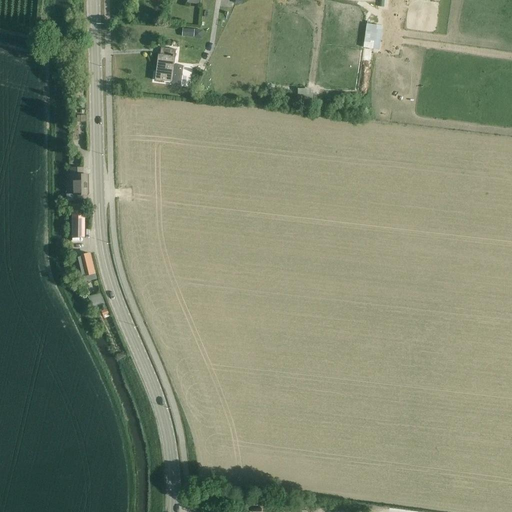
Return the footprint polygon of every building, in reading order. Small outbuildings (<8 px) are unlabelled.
[(363,47),(363,48),(375,49),(375,42),(376,42),(378,28),(377,27),(377,25),(376,25),(366,24),(363,47)] [(171,84),(181,85),(183,66),(174,64),(176,49),(161,47),(160,54),(158,54),(155,80),(171,82),(171,84)] [(194,92),(193,99),(212,101),(212,94),(194,92)] [(82,168),(70,168),(70,181),(73,181),(74,195),(87,195),(87,174),(82,175),(82,168)] [(85,204),(72,204),(72,211),(72,219),(71,237),(74,237),(84,237),(84,235),(85,211),(85,204)] [(74,257),(73,257),(79,283),(97,279),(90,253),(85,254),(74,257)] [(100,294),(87,297),(89,301),(93,307),(104,304),(100,294)] [(107,309),(102,312),(105,319),(110,317),(107,309)]
